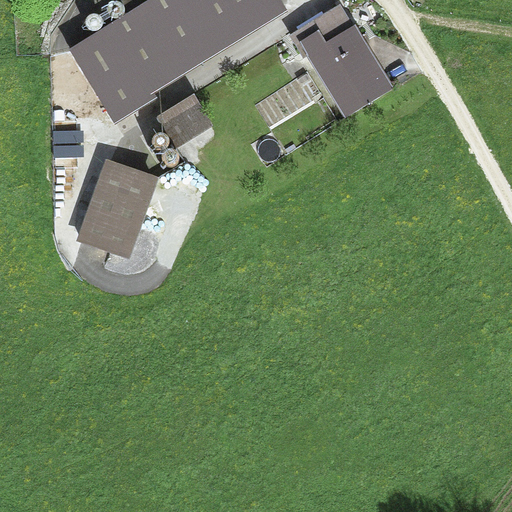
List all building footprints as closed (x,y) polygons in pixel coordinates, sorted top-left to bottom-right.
[(68,53),(111,122),(281,8),(275,0),(116,0),(127,17),(68,53)] [(343,8),(292,40),(347,126),(397,94),(343,8)] [(191,103),(157,124),(173,149),(207,128),(191,103)] [(151,150),(153,153),(156,154),(159,155),(163,153),(165,151),(167,148),(167,145),(166,141),(164,139),(160,137),(157,137),(154,138),(151,141),(150,144),(150,147),(151,150)] [(160,163),(161,166),(164,168),(167,170),(170,170),(173,169),(176,166),(177,163),(177,160),(176,156),(174,154),(170,153),(167,153),(164,154),(161,156),(160,159),(160,163)] [(113,169),(84,249),(133,267),(162,186),(113,169)]
